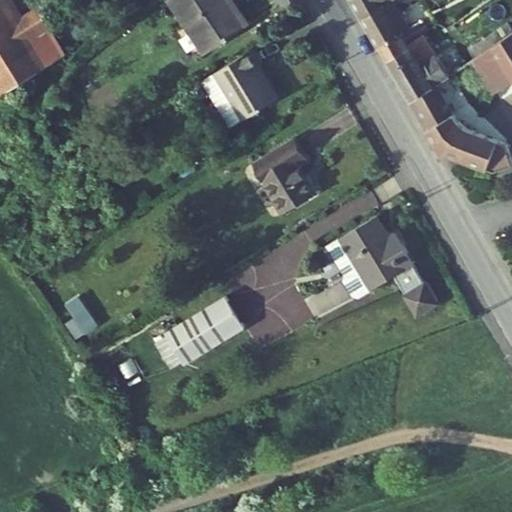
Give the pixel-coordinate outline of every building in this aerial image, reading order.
[(0,0),(0,102),(61,67),(34,21),(38,12),(31,0),(0,0)] [(89,0),(97,12),(117,0),(89,0)] [(243,39),(218,0),(179,0),(168,7),(204,63),(243,39)] [(360,0),(355,3),(367,24),(386,14),(398,8),(396,4),(402,0),(360,0)] [(401,40),(386,14),(367,24),(395,72),(417,58),(411,48),(405,39),(401,40)] [(445,28),(440,18),(419,31),(425,40),(427,39),(445,28)] [(411,48),(417,58),(395,72),(415,106),(435,92),(453,81),(427,39),(425,40),(411,48)] [(511,88),(511,41),(475,65),(497,99),(511,88)] [(256,73),(248,60),(211,82),(238,129),(271,110),(251,76),(256,73)] [(511,138),(455,123),(435,92),(415,106),(439,147),(506,167),(511,165),(511,138)] [(300,164),(291,148),(249,172),(276,218),(308,199),(291,169),(300,164)] [(379,243),(366,222),(316,252),(347,304),(385,281),(395,299),(394,299),(407,320),(427,307),(415,287),(413,288),(403,270),(404,269),(392,250),(385,254),(379,243)] [(386,239),(379,243),(385,254),(392,250),(386,239)] [(244,334),(225,302),(165,338),(184,369),(244,334)]
